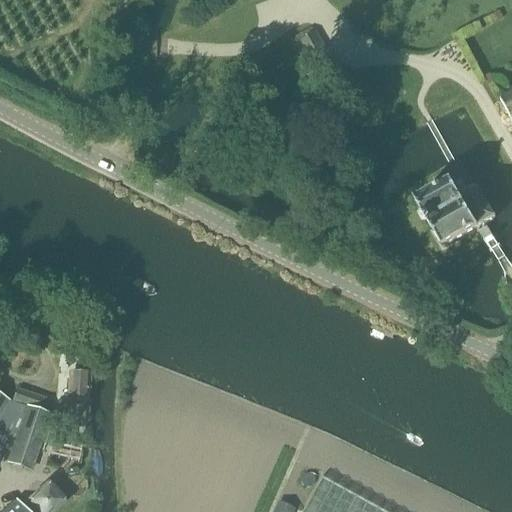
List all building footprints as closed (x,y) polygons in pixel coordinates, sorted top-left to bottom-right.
[(301,33),(288,41),(312,80),(334,67),(331,63),(332,62),(315,32),(304,38),(301,33)] [(511,95),(503,100),(511,117),(511,95)] [(451,182),(415,202),(442,248),(476,229),(483,241),(491,236),(484,224),(492,220),(476,191),(470,195),(469,193),(466,191),(462,191),(457,194),(451,182)] [(89,376),(69,375),(66,421),(86,422),(89,376)] [(28,406),(16,438),(10,458),(8,462),(29,470),(50,415),(28,406)] [(383,511),(320,478),(300,511),(383,511)] [(24,511),(16,502),(4,511),(24,511)] [(292,511),(294,509),(279,502),(274,511),(292,511)]
